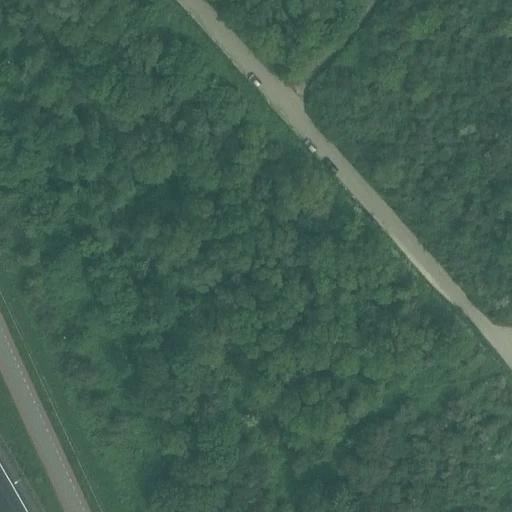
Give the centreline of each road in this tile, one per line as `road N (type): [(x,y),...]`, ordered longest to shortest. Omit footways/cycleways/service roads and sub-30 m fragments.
road 1 (unclassified): [(188,0),(510,357)]
road 2 (unclassified): [(75,511),(0,341)]
